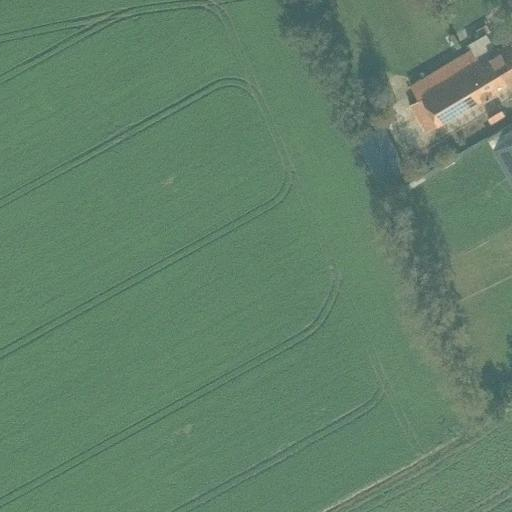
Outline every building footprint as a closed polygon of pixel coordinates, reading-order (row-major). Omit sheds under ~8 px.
[(486,25),(476,31),(479,36),(486,33),(489,30),(486,25)] [(437,123),(511,79),(511,41),(496,51),(486,33),(479,36),(466,44),(469,50),(408,86),(416,100),(421,97),(437,123)] [(500,109),(487,117),(491,124),(504,116),(500,109)] [(355,138),(376,182),(405,169),(384,125),(355,138)] [(511,127),(489,140),(511,181),(511,127)]
